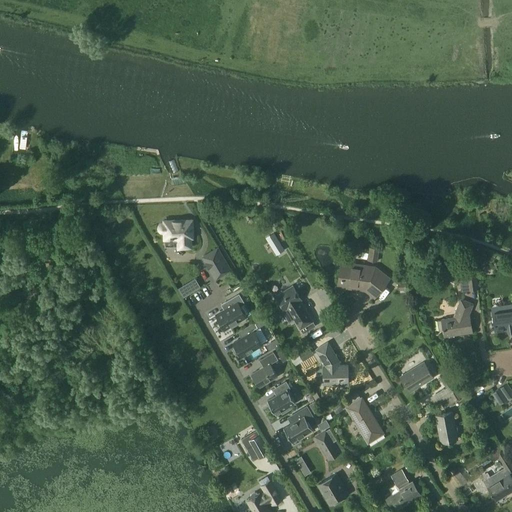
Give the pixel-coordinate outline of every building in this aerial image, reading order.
[(158,227),(159,230),(161,231),(163,232),(164,232),(165,246),(178,246),(191,246),(190,237),(192,237),(192,232),(190,232),(190,227),(192,227),(192,222),(191,222),(191,223),(184,223),(184,220),(164,221),(164,223),(163,223),(161,223),(159,225),(158,227)] [(379,248),(369,247),(368,260),(377,261),(379,248)] [(215,256),(206,261),(213,274),(223,269),(226,273),(230,271),(217,249),(213,251),(215,256)] [(343,270),(341,286),(366,290),(367,283),(371,283),(380,289),(389,278),(380,271),(377,276),(373,272),(368,272),(369,266),(342,262),(341,270),(343,270)] [(466,273),(459,274),(461,291),(477,289),(475,270),(465,271),(466,273)] [(300,329),(313,321),(300,300),(301,299),(293,285),(276,296),(284,310),(287,308),(300,329)] [(225,328),(230,325),(232,327),(239,323),(238,321),(245,316),(239,305),(244,302),(239,293),(225,302),(229,308),(217,315),(225,328)] [(469,315),(473,304),(461,300),(454,318),(438,320),(440,330),(444,329),(445,336),(472,332),(469,315)] [(511,309),(492,312),(494,330),(511,328),(511,309)] [(255,322),(258,327),(267,322),(264,316),(255,322)] [(233,343),(235,346),(234,347),(238,354),(239,353),(241,356),(262,344),(254,331),(259,329),(258,327),(255,322),(242,329),(245,335),(244,336),(233,343)] [(324,384),(348,383),(347,365),(339,365),(339,359),(328,342),(316,350),(325,363),(325,366),(323,365),(324,384)] [(310,346),(300,353),(304,360),(315,353),(310,346)] [(283,349),(277,352),(280,359),(286,356),(283,349)] [(277,376),(272,367),(270,364),(278,359),(273,352),(259,360),(263,367),(251,374),(254,377),(252,378),(256,384),(257,383),(259,387),(277,376)] [(424,362),(400,377),(410,391),(433,377),(424,362)] [(445,376),(440,379),(446,387),(451,384),(445,376)] [(279,393),(272,398),(267,400),(271,407),(270,407),(273,413),(274,413),(275,414),(280,411),(282,413),(289,409),(288,407),(295,402),(287,389),(290,388),(286,381),(276,387),(275,387),(279,393)] [(499,404),(511,395),(511,392),(506,384),(492,393),(499,404)] [(459,389),(439,401),(443,408),(463,396),(459,389)] [(362,397),(361,398),(346,407),(368,443),(384,433),(362,397)] [(314,401),(310,404),(314,412),(319,409),(314,401)] [(284,428),(292,442),(312,430),(313,430),(307,420),(313,417),(306,406),(292,415),(296,421),(284,428)] [(458,439),(452,412),(435,415),(440,442),(458,439)] [(344,450),(334,432),(319,442),(329,459),(344,450)] [(246,435),(240,438),(253,460),(269,452),(258,433),(248,438),(246,435)] [(504,468),(506,467),(511,463),(499,443),(488,451),(494,461),(498,459),(504,468)] [(511,489),(511,476),(506,467),(504,468),(484,480),(496,500),(511,489)] [(421,494),(415,485),(412,481),(410,482),(404,473),(401,468),(391,474),(400,489),(390,495),(389,493),(385,496),(390,505),(394,503),(397,508),(421,494)] [(336,473),(318,484),(330,505),(348,494),(336,473)] [(270,502),(272,504),(272,505),(281,499),(267,475),(258,480),(265,492),(261,495),(260,493),(258,494),(257,492),(255,492),(251,494),(250,496),(252,498),(247,501),(253,511),(270,511),(271,511),(266,504),(270,502)]
